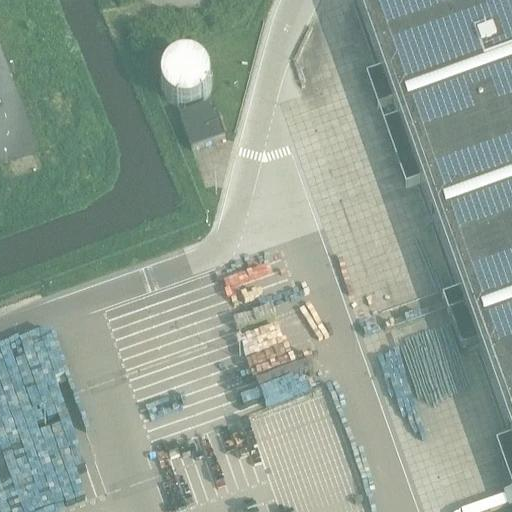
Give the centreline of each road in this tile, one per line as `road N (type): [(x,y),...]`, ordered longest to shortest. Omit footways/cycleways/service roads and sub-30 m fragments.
road 1 (unknown): [(407,511),(271,123)]
road 2 (unknown): [(68,304),(144,511)]
